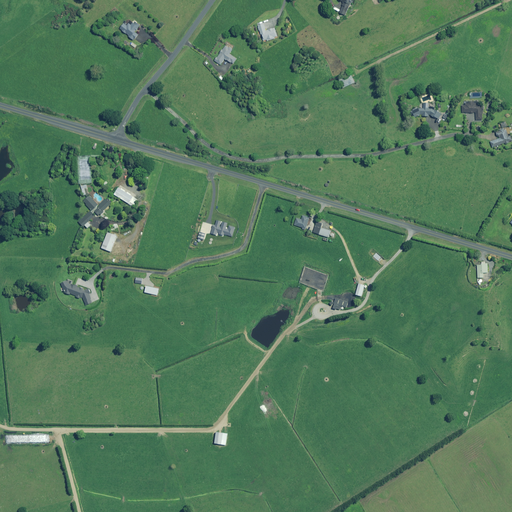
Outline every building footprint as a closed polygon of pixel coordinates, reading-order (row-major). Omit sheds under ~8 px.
[(350,4),(349,0),(340,0),(342,1),(344,0),(345,1),(340,13),(345,15),(350,4)] [(134,25),(132,23),(131,25),(129,23),(127,26),(124,24),(120,29),(129,36),(128,37),(134,40),(138,34),(135,32),(140,26),(136,23),(134,25)] [(259,30),(261,35),(263,40),(267,39),(267,41),(275,39),(274,37),(277,36),(275,28),(266,30),(264,23),(257,25),(259,31),(259,30)] [(225,45),(222,50),(222,49),(219,53),(220,53),(217,57),(214,61),(221,65),(224,59),(227,61),(227,60),(231,63),(231,62),(233,64),(237,59),(230,54),(232,50),(225,45)] [(355,83),(351,73),(339,79),(343,88),(355,83)] [(478,104),(478,102),(468,102),(468,103),(465,103),(465,105),(462,105),(462,113),(476,113),(476,120),(482,120),(482,110),(483,110),(483,104),(478,104)] [(419,109),(411,112),(414,118),(420,115),(422,115),(422,116),(429,116),(429,115),(430,115),(433,116),(438,120),(441,114),(433,109),(423,109),(423,107),(419,107),(419,109)] [(509,135),(506,128),(500,130),(500,131),(496,132),(497,136),(499,136),(500,138),(490,142),(492,147),(505,143),(505,144),(509,142),(508,142),(511,140),(510,135),(509,135)] [(78,156),(79,184),(92,183),(91,155),(78,156)] [(122,188),(121,189),(118,187),(114,195),(134,206),(138,200),(131,195),(131,194),(122,188)] [(98,206),(90,196),(84,201),(92,210),(98,206)] [(95,211),(98,215),(100,214),(101,215),(104,212),(103,212),(112,203),(107,198),(98,207),(98,208),(95,211)] [(95,216),(90,211),(79,222),(84,227),(85,225),(88,228),(91,225),(88,222),(95,216)] [(305,228),(306,229),(310,217),(303,215),(302,220),(297,218),(294,225),(302,228),(302,229),(305,230),(305,228)] [(321,228),(322,223),(317,222),(313,232),(328,237),(331,231),(321,228)] [(107,232),(101,248),(111,252),(117,236),(107,232)] [(485,264),(485,262),(482,262),(482,265),(477,265),(478,278),(484,278),(483,273),(488,273),(488,263),(485,264)] [(71,284),(71,285),(68,284),(66,281),(62,283),(66,292),(65,293),(70,295),(70,294),(76,296),(76,297),(79,298),(83,297),(86,305),(92,303),(89,294),(90,294),(88,288),(84,289),(77,287),(78,286),(71,284)] [(365,285),(359,283),(356,295),(362,296),(365,285)] [(333,308),(337,309),(340,310),(341,306),(347,308),(348,302),(336,298),(333,308)] [(227,434),(216,432),(214,443),(225,445),(227,434)]
